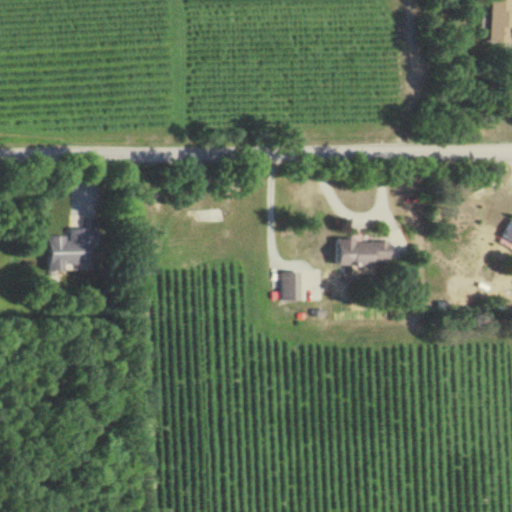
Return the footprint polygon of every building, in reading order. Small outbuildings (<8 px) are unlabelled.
[(485,0),(484,42),(511,43),(511,18),(511,12),(509,12),(509,0),(485,0)] [(511,247),(511,221),(506,219),(495,239),(511,247)] [(42,271),(58,271),(58,266),(80,266),(79,229),(62,229),(62,236),(41,236),(42,271)] [(381,242),(348,242),(348,239),(328,239),(328,264),(381,264),(381,242)] [(295,271),(276,272),(276,301),(295,300),(295,271)]
